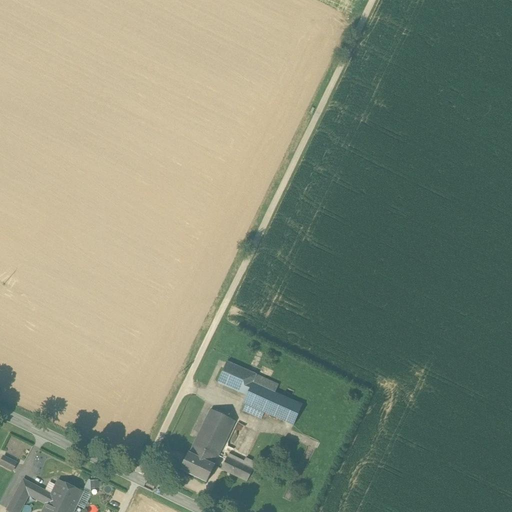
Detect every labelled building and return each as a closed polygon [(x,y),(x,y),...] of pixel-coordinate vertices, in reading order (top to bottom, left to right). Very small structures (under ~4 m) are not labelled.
[(257,375),(228,361),(217,383),(247,398),(253,384),(257,375)] [(278,386),(257,375),(253,384),(274,394),(278,386)] [(274,394),(253,384),(247,398),(243,404),(263,414),(290,427),(300,407),(274,394)] [(263,414),(243,404),(241,410),(261,419),(263,414)] [(209,409),(188,452),(215,465),(235,422),(209,409)] [(215,465),(188,452),(180,470),(206,483),(215,465)] [(256,463),(245,458),(244,461),(228,454),(227,457),(253,469),(256,463)] [(17,464),(3,457),(0,463),(0,464),(13,471),(17,464)] [(253,469),(227,457),(220,470),(246,482),(253,469)] [(23,480),(7,511),(9,511),(19,511),(29,495),(19,489),(23,480)] [(45,492),(23,480),(19,489),(29,495),(45,503),(44,506),(46,507),(50,498),(51,495),(45,492)] [(50,498),(74,509),(76,506),(82,493),(58,481),(56,486),(51,495),(50,498)] [(49,483),(45,492),(51,495),(56,486),(49,483)] [(6,492),(1,503),(6,506),(12,495),(6,492)] [(89,497),(82,493),(76,506),(83,509),(89,497)] [(73,511),(74,509),(50,498),(46,507),(43,511),(73,511)]
